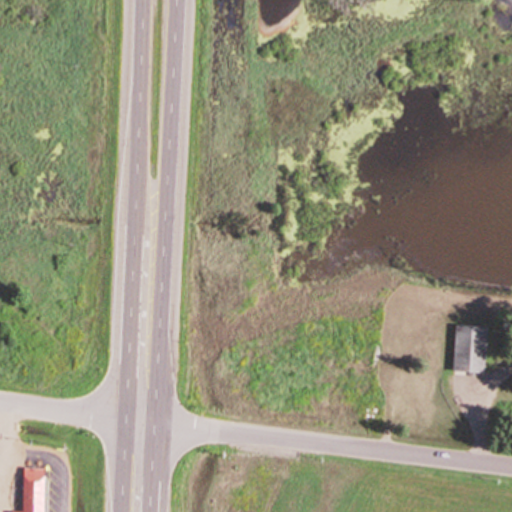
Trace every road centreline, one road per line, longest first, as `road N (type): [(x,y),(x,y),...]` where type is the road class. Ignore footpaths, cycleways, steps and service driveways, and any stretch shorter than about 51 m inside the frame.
road 1 (primary): [(137,423),(161,316),(178,0)]
road 2 (primary): [(142,0),(132,313),(137,423)]
road 3 (residential): [(137,423),(511,468)]
road 4 (tertiary): [(0,405),(137,423)]
